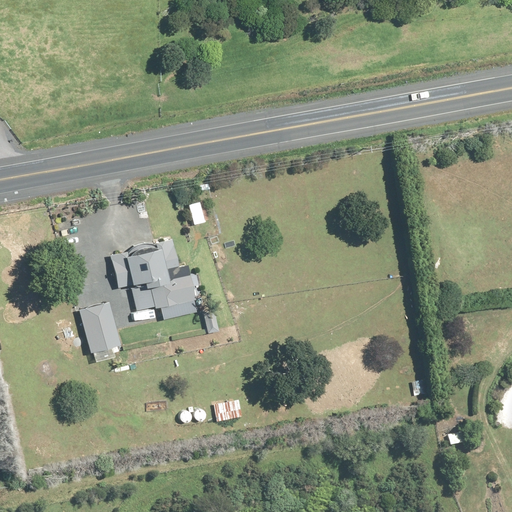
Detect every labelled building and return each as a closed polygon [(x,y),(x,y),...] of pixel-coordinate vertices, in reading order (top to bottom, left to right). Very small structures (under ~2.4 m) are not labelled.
[(174,265),(170,246),(108,259),(115,288),(131,284),(137,310),(158,306),(161,319),(194,312),(186,275),(164,280),(162,268),(174,265)] [(116,345),(105,303),(75,311),(86,353),(92,351),(94,361),(112,356),(110,346),(116,345)] [(216,330),(211,311),(200,314),(206,333),(216,330)] [(240,417),(237,399),(211,404),(214,421),(240,417)] [(461,436),(448,434),(447,444),(460,446),(461,436)]
